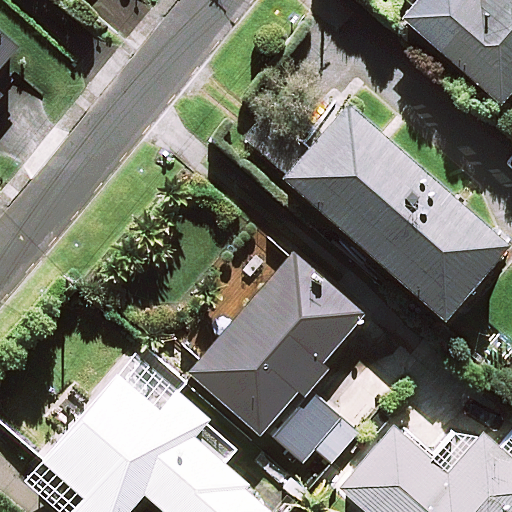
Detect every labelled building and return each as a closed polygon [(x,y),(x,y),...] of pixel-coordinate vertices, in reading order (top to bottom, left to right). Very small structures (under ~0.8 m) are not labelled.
[(511,0),(479,0),(477,2),(475,0),(414,0),(399,18),(497,103),(511,85),(511,0)] [(343,104),(304,149),(266,116),(242,144),(291,187),(440,317),(504,245),(343,104)] [(362,314),(290,253),(187,373),(297,466),(312,449),(329,464),(356,432),(301,386),(362,314)] [(207,419),(137,355),(40,460),(82,499),(70,511),(126,511),(144,493),(165,511),(267,511),(269,510),(191,437),(207,419)] [(446,473),(392,424),(336,487),(364,511),(511,511),(511,461),(481,434),(446,473)]
